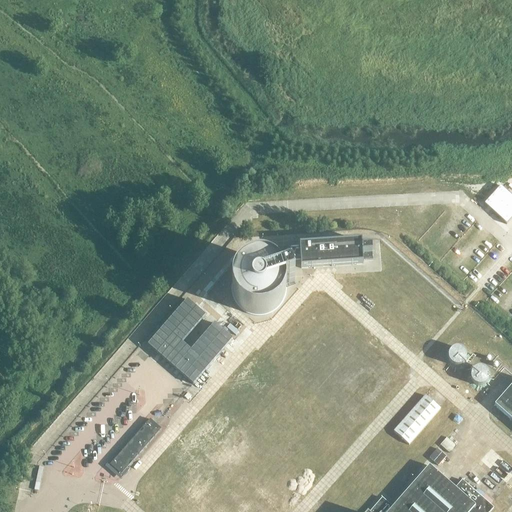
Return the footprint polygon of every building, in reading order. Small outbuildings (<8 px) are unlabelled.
[(301,243),(302,264),(364,259),(364,257),(374,256),(373,242),(363,243),(362,238),(301,243)] [(234,266),(237,312),(280,309),(278,283),(288,282),(288,274),(280,274),(280,263),(234,266)] [(187,301),(148,346),(175,369),(176,370),(193,385),(233,340),(214,324),(191,351),(182,343),(205,316),(187,301)] [(454,348),(453,349),(452,349),(451,350),(450,351),(449,352),(449,353),(448,354),(448,355),(448,356),(448,357),(448,358),(448,359),(448,360),(448,361),(449,362),(450,363),(451,364),(452,365),(453,366),(454,366),(456,366),(457,366),(458,366),(460,366),(461,366),(462,365),(463,364),(464,364),(464,363),(465,362),(465,361),(466,360),(466,359),(466,358),(466,357),(466,356),(466,355),(466,354),(465,353),(465,352),(463,350),(461,349),(460,348),(458,348),(457,348),(456,348),(454,348)] [(474,370),(473,371),(472,372),(471,373),(471,375),(471,376),(471,377),(471,379),(471,380),(471,381),(472,382),(473,383),(474,384),(475,385),(476,385),(477,386),(478,386),(479,386),(480,386),(481,386),(483,386),(484,385),(485,384),(486,383),(487,383),(488,382),(488,381),(489,379),(489,377),(489,376),(489,375),(489,374),(488,372),(487,371),(486,370),(485,369),(483,368),(482,368),(481,368),(479,368),(478,368),(477,368),(476,369),(475,369),(474,370)] [(511,386),(495,406),(511,421),(511,386)] [(425,396),(394,432),(409,446),(441,410),(425,396)] [(121,450),(106,467),(120,480),(130,470),(128,468),(161,430),(150,420),(123,451),(121,450)] [(430,457),(439,465),(447,456),(438,448),(430,457)] [(370,511),(490,511),(494,509),(462,481),(455,489),(429,466),(393,508),(383,499),(370,511)]
